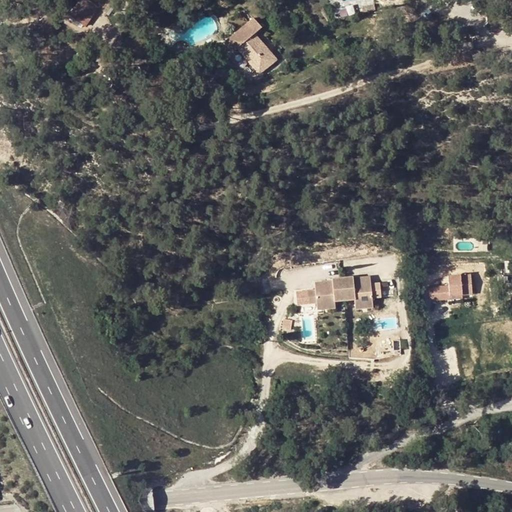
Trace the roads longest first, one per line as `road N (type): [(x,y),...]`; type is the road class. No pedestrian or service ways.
road 1 (tertiary): [(45,511),(352,479)]
road 2 (motorway): [(119,511),(0,251)]
road 3 (residential): [(352,479),(360,461),(432,428),(511,405)]
road 4 (tertiary): [(352,479),(511,487)]
road 5 (motorway): [(0,375),(63,511)]
